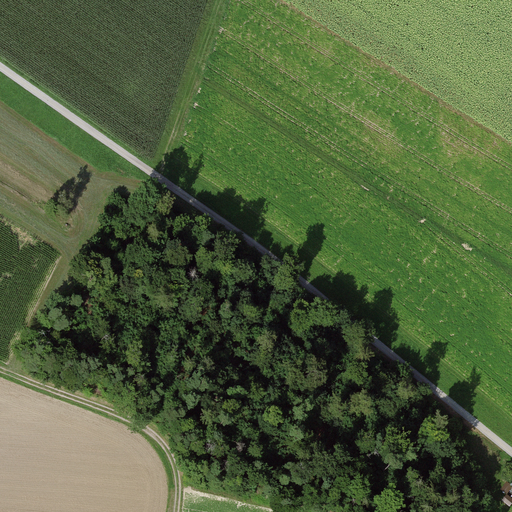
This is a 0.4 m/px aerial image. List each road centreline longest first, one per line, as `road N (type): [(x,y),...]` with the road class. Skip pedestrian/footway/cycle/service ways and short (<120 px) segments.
road 1 (track): [(0,66),(310,290),(511,453)]
road 2 (track): [(177,511),(177,471),(152,433),(0,370)]
